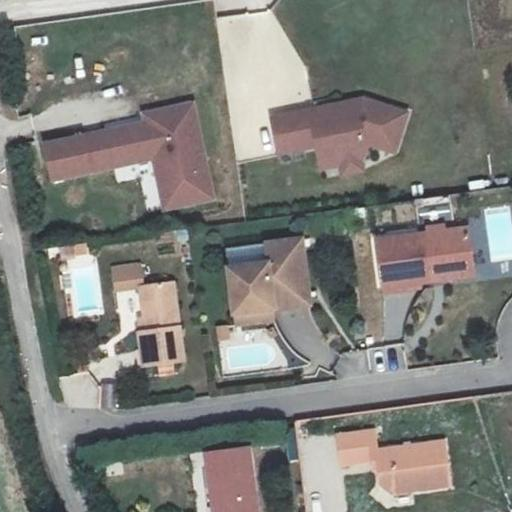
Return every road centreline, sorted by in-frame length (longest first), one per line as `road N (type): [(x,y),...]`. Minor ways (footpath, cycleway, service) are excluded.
road 1 (residential): [(48,435),(511,368)]
road 2 (residential): [(48,435),(0,176)]
